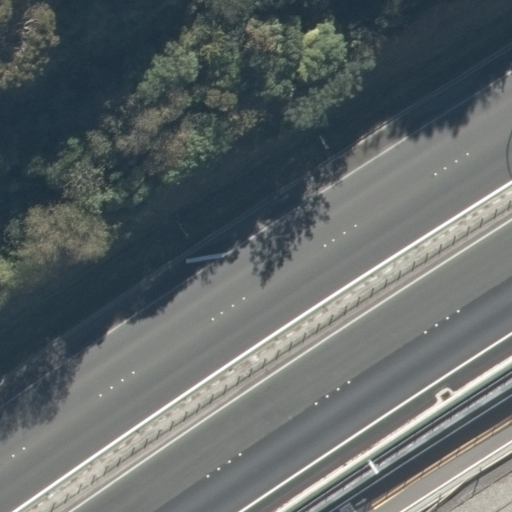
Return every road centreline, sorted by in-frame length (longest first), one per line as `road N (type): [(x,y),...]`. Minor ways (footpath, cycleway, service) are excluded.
road 1 (trunk): [(0,466),(511,127)]
road 2 (trunk): [(511,275),(156,511)]
